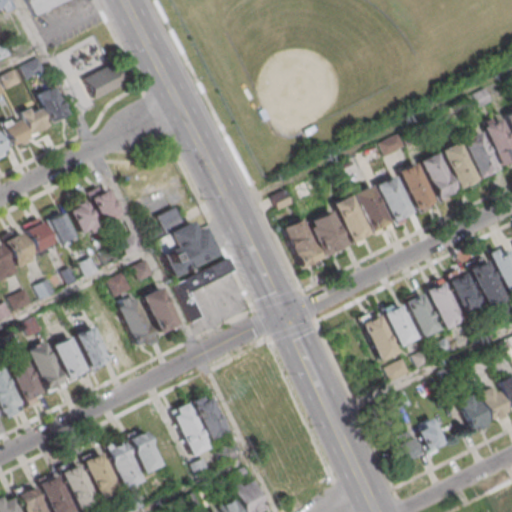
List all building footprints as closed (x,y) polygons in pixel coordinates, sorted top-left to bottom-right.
[(0,0),(5,0),(9,7),(0,11),(0,0)] [(69,0),(21,0),(30,18),(69,0)] [(23,79),(41,69),(34,56),(16,66),(23,79)] [(79,77),(89,99),(117,87),(107,64),(79,77)] [(0,89),(17,84),(12,71),(0,75),(0,89)] [(63,114),(50,85),(31,93),(44,122),(63,114)] [(487,102),(481,89),(464,97),(470,111),(487,102)] [(26,134),(44,126),(34,104),(16,112),(26,134)] [(511,140),(499,115),(511,108),(511,140)] [(0,134),(6,146),(24,137),(12,114),(0,120),(0,134)] [(477,127),(495,118),(511,152),(511,155),(496,164),(477,127)] [(455,139),(473,131),(491,168),(474,177),(455,139)] [(435,149),(452,141),(471,178),(454,187),(435,149)] [(414,160),(431,152),(450,189),(433,198),(414,160)] [(391,171),(409,162),(427,200),(410,208),(391,171)] [(369,183),(387,175),(405,212),(388,221),(369,183)] [(328,202),(346,243),(386,226),(368,184),(328,202)] [(77,238),(95,229),(81,201),(63,210),(77,238)] [(167,277),(149,241),(162,235),(152,216),(170,208),(179,226),(187,223),(191,231),(199,227),(213,255),(167,277)] [(295,269),(317,259),(316,256),(341,246),(325,208),(298,220),(297,217),(277,226),(295,269)] [(54,246),(70,239),(58,212),(42,219),(54,246)] [(47,248),(37,219),(18,226),(20,231),(0,237),(0,241),(9,267),(30,259),(28,254),(47,248)] [(115,240),(123,256),(138,248),(129,232),(115,240)] [(486,258),(503,249),(511,267),(511,291),(504,295),(486,258)] [(0,275),(9,271),(0,254),(0,275)] [(464,268),(481,260),(500,297),(483,306),(464,268)] [(171,288),(189,325),(200,319),(187,294),(231,273),(225,261),(171,288)] [(442,280),(460,271),(478,309),(461,317),(442,280)] [(102,281),(110,297),(128,289),(120,272),(102,281)] [(420,290),(437,282),(456,319),(439,328),(420,290)] [(172,325),(157,286),(137,294),(152,333),(172,325)] [(399,301),(416,293),(433,326),(416,335),(399,301)] [(129,344),(147,336),(127,295),(110,303),(129,344)] [(377,312),(394,303),(411,337),(394,345),(377,312)] [(108,313),(91,322),(108,359),(126,351),(108,313)] [(356,323),(373,314),(392,351),(375,360),(356,323)] [(85,366),(103,357),(83,320),(66,329),(85,366)] [(63,378),(80,369),(63,335),(45,344),(63,378)] [(39,388),(57,379),(38,342),(20,351),(39,388)] [(1,367),(20,407),(39,398),(19,358),(1,367)] [(492,382),(509,373),(511,379),(511,404),(505,408),(492,382)] [(0,408),(13,403),(0,376),(0,408)] [(470,392),(487,383),(500,410),(483,418),(470,392)] [(451,402),(468,393),(481,420),(464,428),(451,402)] [(207,443),(225,434),(205,397),(188,406),(207,443)] [(185,453),(203,444),(184,406),(166,416),(185,453)] [(419,427),(416,421),(425,416),(438,442),(421,450),(411,430),(419,427)] [(138,472),(156,464),(139,429),(122,437),(138,472)] [(399,462),(415,453),(404,431),(387,440),(399,462)] [(120,488),(137,479),(118,441),(100,450),(120,488)] [(94,495),(111,486),(94,452),(77,460),(94,495)] [(204,469),(198,459),(187,464),(192,475),(204,469)] [(73,509),(91,500),(72,463),(54,472),(73,509)] [(47,511),(67,511),(69,511),(50,474),(32,483),(47,511)] [(263,511),(251,479),(232,486),(241,511),(263,511)] [(19,511),(40,511),(28,486),(11,494),(19,511)] [(0,511),(13,511),(6,497),(0,500),(0,511)] [(237,511),(231,497),(214,505),(216,511),(237,511)] [(511,511),(502,511),(501,509),(511,503),(511,511)]
